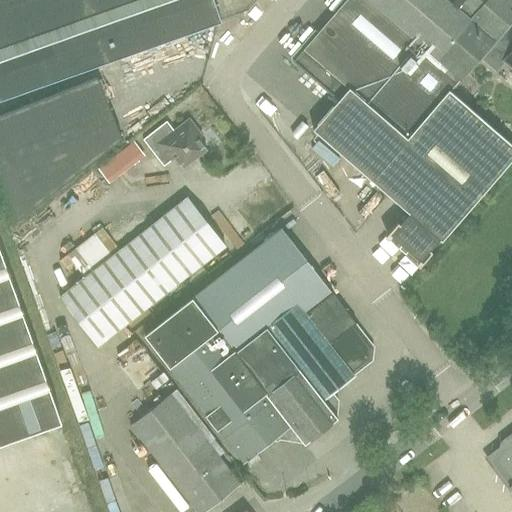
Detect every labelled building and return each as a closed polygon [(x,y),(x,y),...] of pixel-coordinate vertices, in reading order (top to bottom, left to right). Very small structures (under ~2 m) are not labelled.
[(0,0),(0,99),(222,19),(215,0),(0,0)] [(399,223),(388,235),(391,238),(392,237),(420,262),(419,262),(422,265),(433,253),(431,251),(440,241),(442,243),(511,160),(511,144),(450,92),(511,19),(511,0),(347,0),(294,62),(339,101),(314,130),(410,214),(401,225),(399,223)] [(511,45),(502,37),(482,59),(496,71),(507,59),(511,64),(511,45)] [(0,178),(16,218),(121,137),(97,76),(0,113),(0,178)] [(182,167),(205,149),(197,137),(200,135),(191,122),(176,134),(166,120),(142,138),(162,165),(174,157),(182,167)] [(133,141),(97,168),(108,182),(143,155),(133,141)] [(93,342),(224,246),(186,196),(56,293),(93,342)] [(249,234),(237,216),(220,227),(232,245),(249,234)] [(322,402),(331,395),(353,378),(350,375),(368,362),(369,350),(352,327),(355,325),(283,230),(144,337),(175,376),(221,340),(238,363),(272,337),(322,402)] [(0,441),(65,418),(0,237),(0,441)] [(308,434),(312,440),(336,421),(332,415),(333,405),(337,402),(331,395),(322,402),(272,337),(238,363),(221,340),(175,376),(244,462),(286,428),(292,435),(295,433),(308,434)] [(73,374),(64,377),(71,397),(81,394),(73,374)] [(196,511),(203,511),(238,485),(169,396),(130,426),(196,511)] [(511,444),(490,461),(511,490),(511,444)]
